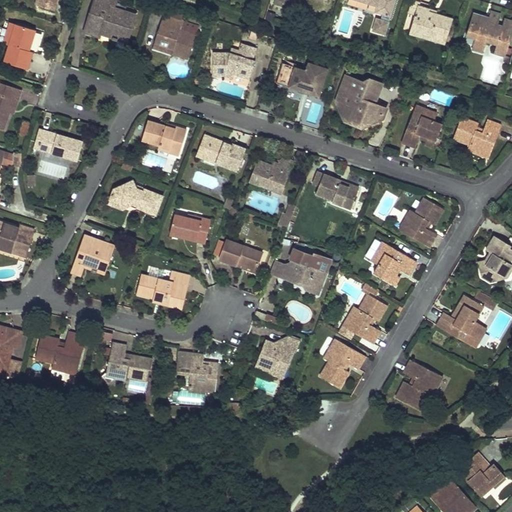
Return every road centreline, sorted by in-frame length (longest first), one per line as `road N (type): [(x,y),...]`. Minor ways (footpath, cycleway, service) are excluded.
road 1 (residential): [(138,103),(165,96),(483,196)]
road 2 (residential): [(362,405),(483,196)]
road 3 (residential): [(36,299),(173,334),(228,314)]
road 4 (residential): [(36,299),(121,125)]
road 5 (residential): [(121,125),(54,103),(63,74),(138,103)]
